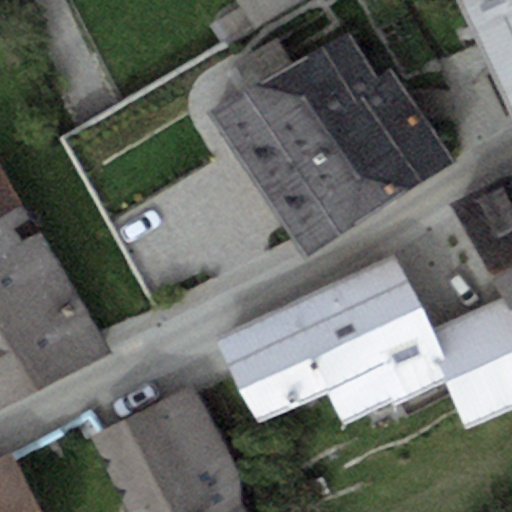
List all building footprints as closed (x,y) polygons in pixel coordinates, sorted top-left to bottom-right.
[(511,0),(456,0),(511,108),(511,0)] [(347,28),(214,111),(304,256),(456,162),(394,64),(377,75),(347,28)] [(0,251),(41,228),(0,156),(0,251)] [(503,298),(510,312),(511,311),(511,172),(456,199),(503,298)] [(0,251),(0,404),(110,349),(41,228),(0,251)] [(395,254),(217,339),(258,424),(326,391),(344,427),(442,380),(467,432),(511,410),(511,316),(510,312),(503,298),(432,332),(395,254)] [(256,511),(194,385),(94,435),(132,511),(256,511)] [(0,511),(40,511),(11,450),(0,454),(0,511)]
